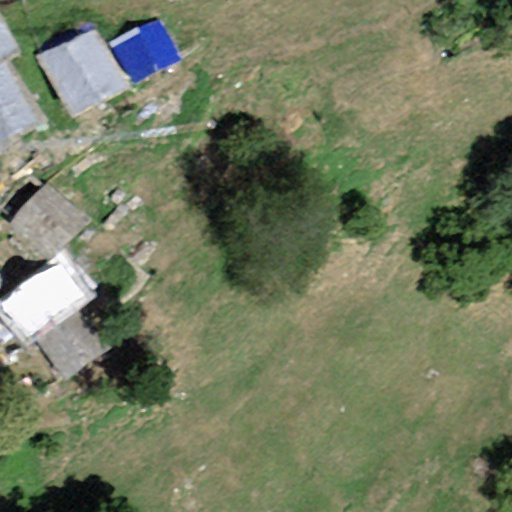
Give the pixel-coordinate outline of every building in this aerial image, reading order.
[(20,56),(0,18),(0,67),(10,62),(20,56)] [(179,61),(158,20),(111,44),(132,86),(179,61)] [(125,89),(94,30),(40,59),(72,118),(125,89)] [(0,141),(41,119),(10,62),(0,67),(0,141)] [(83,219),(47,186),(10,227),(46,260),(83,219)] [(86,308),(57,265),(0,304),(0,321),(22,354),(32,347),(58,385),(103,354),(76,315),(86,308)]
